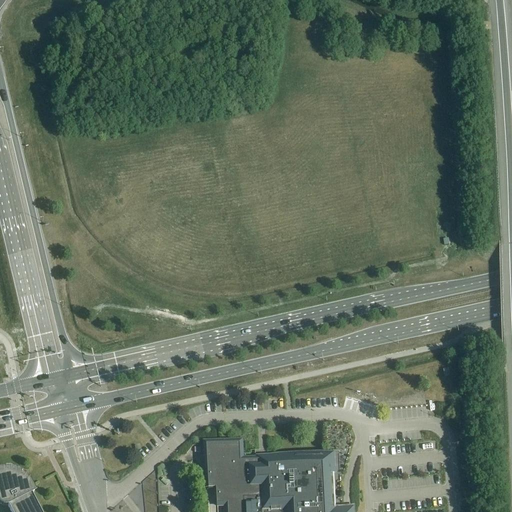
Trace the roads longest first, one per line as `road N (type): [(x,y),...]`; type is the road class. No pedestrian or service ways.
road 1 (primary): [(511,276),(71,376)]
road 2 (primary): [(78,406),(511,309)]
road 3 (primary): [(71,376),(0,77)]
road 4 (primary): [(0,165),(50,380)]
